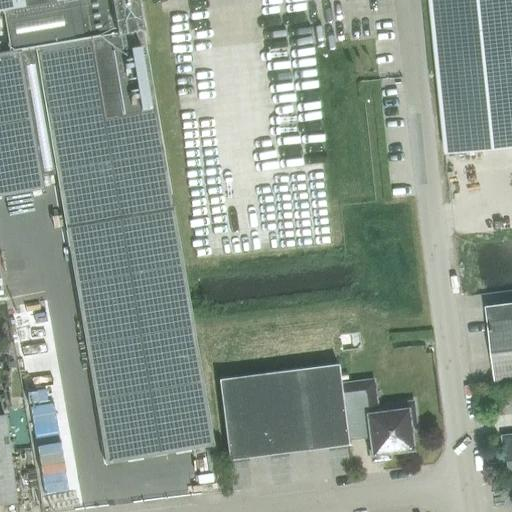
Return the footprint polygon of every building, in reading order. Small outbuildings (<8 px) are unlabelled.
[(0,0),(0,9),(3,9),(10,52),(142,30),(137,0),(0,0)] [(511,0),(428,0),(437,75),(445,154),(446,154),(511,147),(511,0)] [(214,445),(178,235),(142,30),(10,52),(0,54),(0,197),(44,190),(42,178),(58,175),(71,253),(107,463),(214,445)] [(511,303),(489,306),(486,306),(495,382),(511,379),(511,303)] [(221,379),(218,379),(228,460),(268,455),(308,450),(348,445),(347,441),(371,438),(372,450),(385,448),(385,452),(411,449),(407,420),(411,419),(414,415),(414,412),(413,407),(409,404),(404,404),(400,405),(398,408),(379,410),(375,383),(341,387),(338,364),(277,372),(221,379)] [(0,414),(0,504),(16,502),(5,414),(0,414)] [(511,434),(502,435),(503,446),(506,446),(509,470),(511,470),(511,434)]
